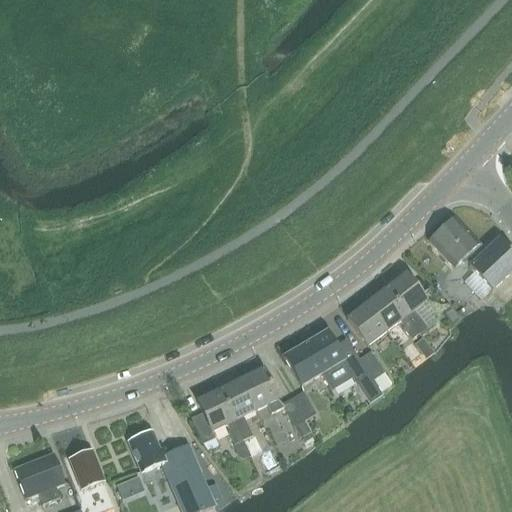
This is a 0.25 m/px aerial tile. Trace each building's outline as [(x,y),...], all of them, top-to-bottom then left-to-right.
[(377,242),(393,229),(386,220),(369,233),(377,242)] [(484,253),(478,247),(479,246),(454,220),(428,244),(454,270),(463,261),(469,267),(468,268),(491,293),(511,272),(511,253),(495,236),(481,249),(484,252),(484,253)] [(385,292),(418,335),(426,329),(418,318),(416,320),(411,314),(425,304),(404,277),(385,292)] [(410,342),(418,335),(385,292),(366,306),(386,333),(399,323),(404,329),(402,330),(410,342)] [(376,341),(386,333),(366,306),(346,321),(371,353),(380,347),(376,341)] [(459,321),(448,308),(438,315),(450,331),(459,321)] [(304,347),(322,376),(332,394),(342,389),(334,377),(332,378),(328,372),(343,363),(325,334),(304,347)] [(300,389),(322,376),(304,347),(283,359),(300,389)] [(369,354),(359,361),(373,382),(383,375),(369,354)] [(373,382),(359,361),(345,370),(363,398),(377,389),(373,382)] [(304,423),(291,400),(281,406),(277,402),(262,372),(240,382),(255,413),(267,407),(271,415),(282,409),(293,429),(300,441),(311,434),(305,422),(304,423)] [(251,415),(255,413),(240,382),(218,393),(243,443),(260,434),(251,415)] [(233,447),(243,443),(218,393),(196,403),(202,415),(190,421),(202,446),(214,440),(211,434),(227,427),(230,433),(227,434),(233,447)] [(304,423),(305,422),(315,416),(302,394),(291,400),(304,423)] [(180,511),(205,511),(214,509),(187,447),(166,457),(163,451),(159,452),(151,434),(127,444),(140,475),(161,466),(180,511)] [(81,492),(103,483),(91,452),(68,461),(81,492)] [(55,489),(64,485),(52,457),(13,472),(25,501),(37,496),(41,507),(59,500),(55,489)]
